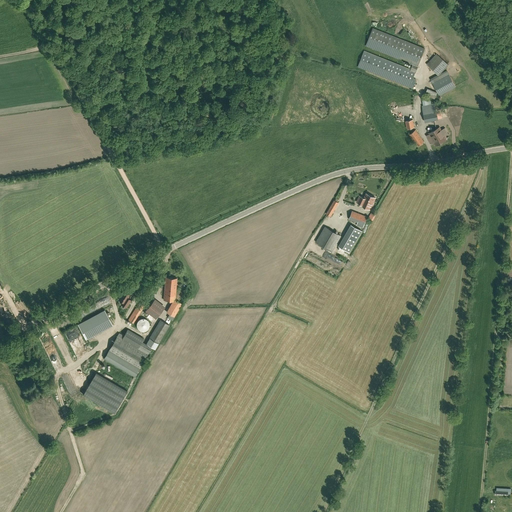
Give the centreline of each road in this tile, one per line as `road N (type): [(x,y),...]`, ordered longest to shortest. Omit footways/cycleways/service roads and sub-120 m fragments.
road 1 (unclassified): [(0,336),(164,249),(342,171),(511,147)]
road 2 (track): [(479,153),(479,173),(325,511)]
road 3 (track): [(511,148),(480,511)]
road 4 (track): [(28,0),(164,249)]
road 5 (track): [(58,511),(81,473),(59,396)]
